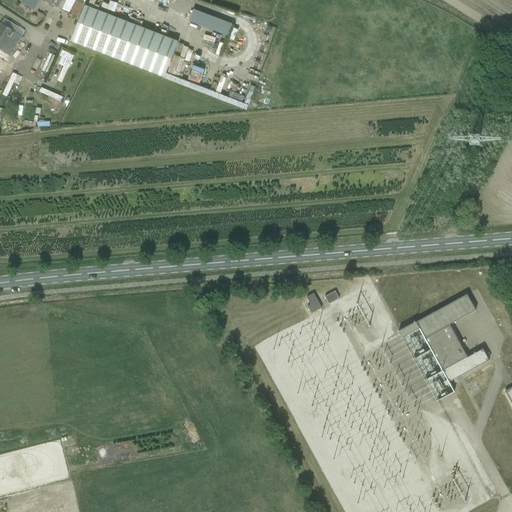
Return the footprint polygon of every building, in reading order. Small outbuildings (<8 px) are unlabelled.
[(23,0),(22,3),(33,9),(36,0),(23,0)] [(43,0),(43,1),(69,14),(76,0),(43,0)] [(85,6),(71,42),(164,78),(178,43),(85,6)] [(9,41),(16,46),(22,37),(1,24),(0,25),(0,33),(10,40),(9,41)] [(194,38),(217,45),(222,31),(198,24),(194,38)] [(7,61),(16,46),(9,41),(10,40),(0,33),(0,56),(7,61)] [(62,57),(72,62),(74,56),(62,51),(60,56),(62,57)] [(212,84),(218,67),(199,60),(201,54),(189,51),(184,67),(173,63),(170,71),(175,72),(176,71),(212,84)] [(329,305),(339,299),(335,291),(325,297),(329,305)] [(311,305),(318,301),(314,294),(307,298),(311,305)] [(420,329),(442,371),(448,383),(489,361),(483,350),(468,358),(467,357),(450,325),(476,311),(467,295),(398,332),(402,339),(420,329)] [(322,309),(318,301),(311,305),(308,307),(312,314),(322,309)]
